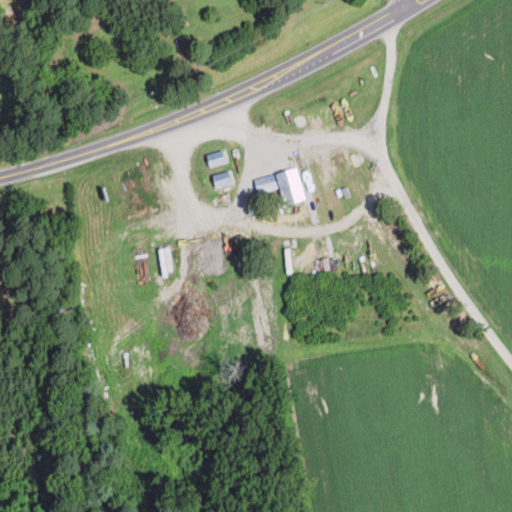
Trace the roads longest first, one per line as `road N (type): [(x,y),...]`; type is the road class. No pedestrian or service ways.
road 1 (secondary): [(0,177),(69,163),(169,122),(280,74),(413,0)]
road 2 (residential): [(511,368),(364,140),(251,138),(232,125),(220,100)]
